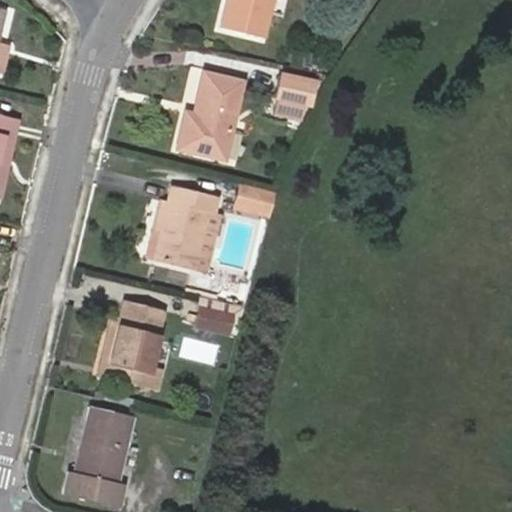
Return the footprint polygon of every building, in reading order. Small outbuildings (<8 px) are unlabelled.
[(225,0),(220,26),(262,37),(270,0),(225,0)] [(174,146),(222,158),(241,81),(202,72),(191,114),(183,112),(174,146)] [(313,82),(280,74),(272,110),(297,116),(300,101),(308,103),(313,82)] [(0,155),(5,137),(11,138),(15,119),(0,115),(0,183),(5,163),(0,162),(0,155)] [(0,162),(5,163),(11,138),(5,137),(0,155),(0,162)] [(235,205),(267,212),(271,193),(239,186),(235,205)] [(158,232),(152,258),(190,267),(204,211),(211,213),(215,198),(170,187),(166,202),(169,203),(162,233),(158,232)] [(145,257),(152,258),(158,232),(162,233),(169,203),(166,202),(160,200),(145,257)] [(204,211),(190,267),(206,271),(219,216),(211,213),(204,211)] [(142,387),(147,366),(161,310),(122,300),(118,318),(104,377),(142,387)] [(198,307),(194,326),(224,333),(230,314),(198,307)] [(104,377),(118,318),(110,316),(96,375),(104,377)] [(159,368),(147,366),(142,387),(153,390),(159,368)] [(114,483),(122,450),(129,416),(88,406),(72,472),(66,472),(62,490),(115,503),(120,484),(114,483)]
